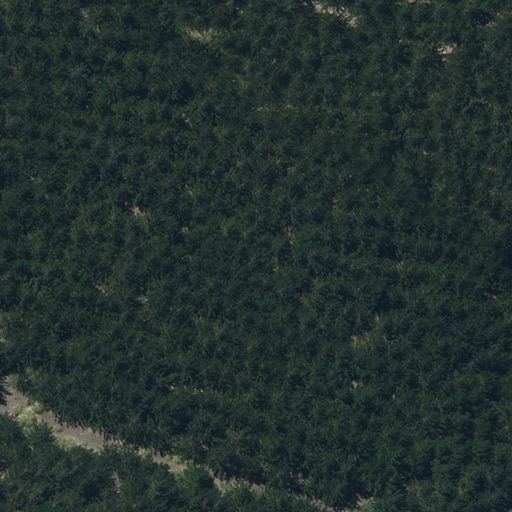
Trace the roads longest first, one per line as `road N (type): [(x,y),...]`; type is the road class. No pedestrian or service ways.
road 1 (track): [(0,420),(378,511)]
road 2 (track): [(465,511),(504,328),(511,321)]
